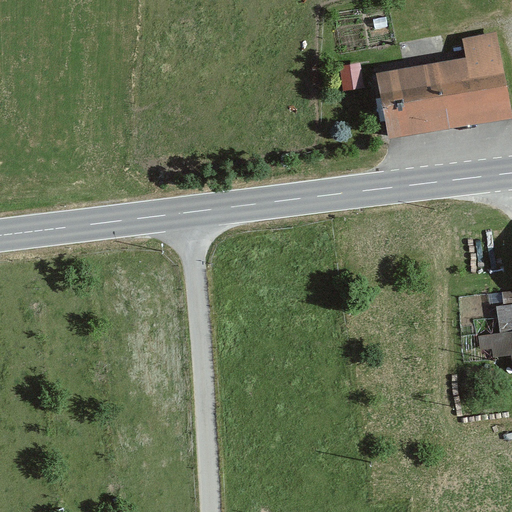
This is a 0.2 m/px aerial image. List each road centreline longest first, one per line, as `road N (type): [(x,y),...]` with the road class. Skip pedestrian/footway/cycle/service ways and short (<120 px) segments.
road 1 (secondary): [(190,212),(511,172)]
road 2 (unclassified): [(190,212),(210,511)]
road 3 (secondary): [(0,235),(190,212)]
